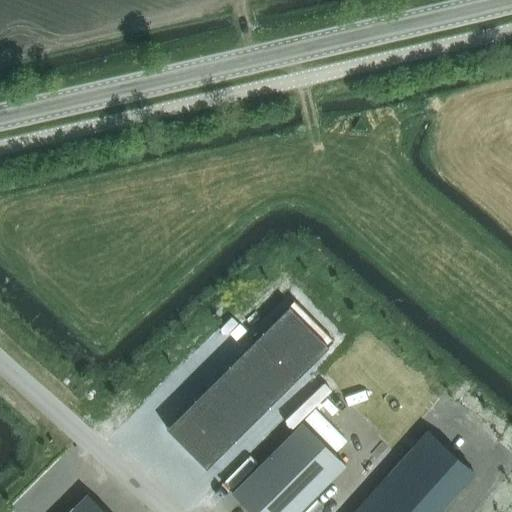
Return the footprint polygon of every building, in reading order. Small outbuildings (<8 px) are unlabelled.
[(291,303),(166,427),(206,467),(331,343),(291,303)] [(359,373),(337,398),(378,434),(400,410),(359,373)] [(303,421),(231,492),(250,511),(297,511),(345,464),(303,421)] [(428,430),(353,511),(436,511),(474,471),(428,430)] [(105,511),(87,493),(67,511),(105,511)]
